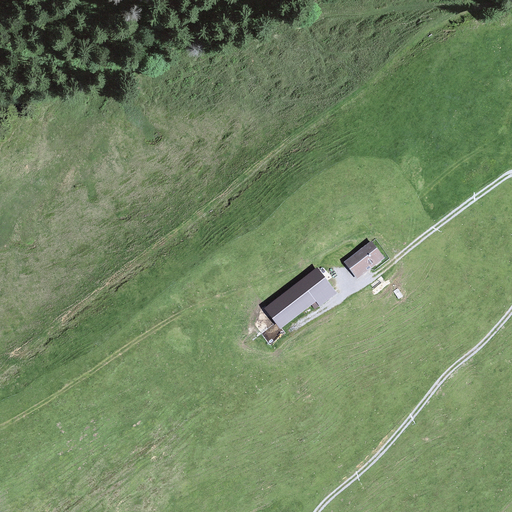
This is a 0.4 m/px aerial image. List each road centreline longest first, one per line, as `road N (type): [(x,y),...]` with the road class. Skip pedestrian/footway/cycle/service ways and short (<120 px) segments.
road 1 (track): [(511,316),(320,511)]
road 2 (track): [(398,259),(511,173)]
